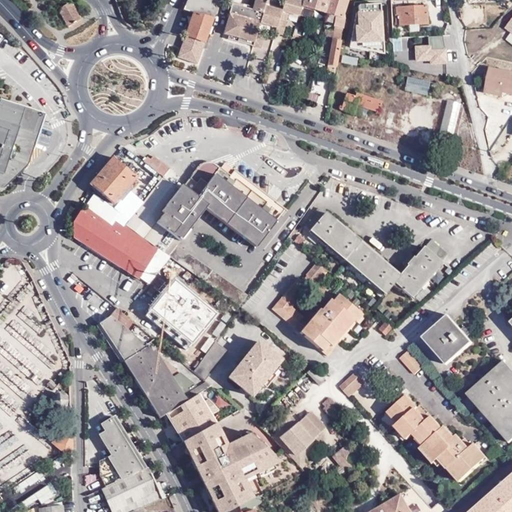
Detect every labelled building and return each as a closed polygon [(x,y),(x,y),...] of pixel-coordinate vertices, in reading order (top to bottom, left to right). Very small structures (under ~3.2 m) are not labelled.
[(186,0),(183,9),(194,13),(187,36),(206,42),(217,13),(218,13),(222,0),(186,0)] [(259,31),(262,21),(267,5),(268,0),(255,0),(254,7),(235,2),(235,1),(225,32),(230,34),(229,37),(255,44),(259,31)] [(303,6),(304,0),(286,0),(284,8),(301,14),(303,6)] [(341,37),(342,31),(348,0),(304,0),(303,6),(316,10),(328,13),(327,16),(337,20),(335,28),(329,28),(327,35),(341,39),(341,37)] [(384,48),(381,0),(376,0),(353,1),(355,49),(384,48)] [(63,5),(61,11),(69,25),(82,17),(74,4),(67,2),(63,5)] [(262,21),(279,25),(282,13),(283,10),(267,5),(262,21)] [(426,5),(397,7),(398,25),(427,22),(426,5)] [(316,10),(303,6),(301,14),(314,18),(316,10)] [(290,15),(282,13),(279,25),(287,27),(290,15)] [(266,34),(259,31),(255,44),(263,46),(266,34)] [(336,64),(341,39),(327,35),(321,53),(330,55),(328,62),(336,64)] [(429,44),(414,45),(415,63),(446,61),(444,35),(428,35),(429,44)] [(198,64),(206,42),(187,36),(179,58),(198,64)] [(344,55),(343,63),(357,64),(358,57),(344,55)] [(511,72),(491,68),(486,88),(505,92),(511,93),(511,72)] [(427,81),(429,74),(412,71),(410,77),(427,81)] [(431,82),(427,81),(410,77),(409,77),(406,91),(423,95),(427,96),(431,82)] [(439,80),(432,85),(436,92),(444,88),(439,80)] [(485,92),(503,97),(505,92),(486,88),(485,92)] [(406,91),(396,89),(394,95),(428,103),(429,97),(427,96),(423,95),(406,91)] [(270,94),(275,102),(278,91),(274,90),(270,94)] [(354,113),(357,105),(364,107),(380,111),(382,101),(357,94),(355,97),(346,95),(343,104),(339,106),(338,108),(354,113)] [(461,104),(447,100),(439,136),(453,139),(461,104)] [(0,184),(2,185),(5,175),(10,177),(24,164),(40,116),(0,102),(0,184)] [(362,115),(364,107),(357,105),(354,113),(362,115)] [(503,113),(498,121),(505,126),(510,118),(503,113)] [(142,162),(145,164),(160,176),(163,178),(169,169),(153,157),(150,160),(146,158),(142,162)] [(134,177),(112,158),(91,184),(112,204),(127,187),(142,199),(160,176),(145,164),(134,177)] [(127,226),(158,248),(170,257),(170,258),(239,305),(245,295),(175,245),(191,224),(186,220),(195,209),(199,213),(203,209),(254,248),(283,210),(233,171),(229,177),(212,164),(209,164),(205,164),(202,165),(200,166),(198,167),(180,191),(162,214),(145,201),(140,208),(131,221),(127,226)] [(163,178),(160,176),(142,199),(145,201),(163,178)] [(180,191),(163,178),(145,201),(162,214),(180,191)] [(127,226),(117,219),(90,200),(74,219),(76,238),(137,278),(158,248),(127,226)] [(411,263),(400,276),(318,208),(304,227),(310,232),(312,230),(346,259),(344,262),(351,267),(353,265),(387,293),(395,283),(410,296),(448,255),(431,241),(418,256),(414,252),(407,260),(411,263)] [(186,220),(191,224),(199,213),(195,209),(186,220)] [(121,214),(117,219),(127,226),(131,221),(121,214)] [(293,241),(299,246),(300,246),(304,240),(298,235),(293,241)] [(292,329),(294,327),(300,320),(303,317),(293,309),(308,290),(311,292),(317,285),(329,271),(317,260),(305,275),(306,277),(301,283),(296,279),(270,310),(292,329)] [(175,270),(169,265),(161,274),(167,279),(175,270)] [(165,303),(186,301),(184,281),(163,283),(165,303)] [(333,298),(317,285),(311,292),(326,304),(327,305),(333,298)] [(237,306),(217,292),(214,296),(234,310),(237,306)] [(342,340),(340,338),(336,335),(343,326),(349,319),(351,320),(357,313),(336,296),(333,298),(327,305),(326,304),(319,312),(317,311),(306,325),(300,331),(298,334),(326,358),(342,340)] [(166,311),(187,309),(186,301),(165,303),(166,311)] [(135,323),(123,313),(117,308),(111,315),(128,331),(135,323)] [(387,310),(382,316),(388,321),(394,315),(387,310)] [(361,317),(357,313),(351,320),(353,322),(355,323),(361,317)] [(111,315),(97,325),(122,361),(144,346),(153,338),(135,323),(128,331),(111,315)] [(450,316),(428,335),(452,362),(474,343),(450,316)] [(351,320),(349,319),(343,326),(347,330),(353,322),(351,320)] [(294,327),(300,331),(306,325),(300,320),(294,327)] [(378,327),(385,335),(393,327),(387,320),(378,327)] [(343,326),(336,335),(340,338),(347,330),(343,326)] [(226,350),(212,340),(190,369),(203,380),(226,350)] [(269,365),(275,364),(278,359),(256,341),(250,348),(254,351),(249,357),(248,356),(240,365),(238,363),(227,376),(249,395),(253,390),(253,385),(256,381),(259,384),(269,372),(266,369),(269,365)] [(122,361),(159,418),(160,417),(183,402),(178,395),(195,385),(178,372),(163,361),(158,365),(144,346),(122,361)] [(245,354),(248,356),(249,357),(254,351),(250,348),(245,354)] [(418,375),(428,366),(413,349),(403,358),(418,375)] [(240,365),(248,356),(245,354),(238,363),(240,365)] [(511,371),(503,362),(473,389),(511,433),(511,371)] [(318,387),(324,380),(311,366),(304,373),(318,387)] [(358,376),(342,390),(346,394),(352,400),(367,386),(358,376)] [(190,398),(209,385),(205,382),(187,393),(190,398)] [(209,385),(190,398),(183,402),(160,417),(176,442),(233,405),(209,385)] [(346,394),(342,390),(341,388),(331,397),(334,399),(324,409),(331,417),(345,403),(341,399),(346,394)] [(68,400),(59,392),(50,403),(59,410),(68,400)] [(432,444),(453,468),(458,464),(462,461),(475,474),(484,465),(480,460),(487,454),(477,444),(475,446),(472,449),(464,441),(462,442),(448,427),(446,428),(436,417),(434,419),(431,421),(420,410),(422,408),(411,396),(396,410),(407,421),(403,425),(400,428),(405,433),(407,431),(414,439),(421,433),(424,430),(435,441),(432,444)] [(431,421),(434,419),(423,407),(422,408),(420,410),(431,421)] [(295,457),(298,454),(312,442),(312,440),(325,429),(313,411),(298,423),(286,410),(271,426),(277,434),(295,457)] [(392,413),(403,425),(407,421),(396,410),(392,413)] [(97,471),(105,487),(141,470),(112,416),(100,422),(103,428),(97,430),(110,456),(97,463),(97,471)] [(221,432),(216,422),(183,440),(188,450),(221,432)] [(242,436),(244,439),(253,435),(248,430),(241,434),(242,436)] [(424,430),(421,433),(432,444),(435,441),(424,430)] [(407,431),(405,433),(412,441),(414,439),(407,431)] [(221,432),(188,450),(191,457),(196,455),(200,463),(229,448),(227,444),(221,432)] [(65,453),(71,449),(70,433),(55,441),(65,453)] [(277,434),(273,438),(283,450),(298,466),(304,462),(303,460),(298,454),(295,457),(277,434)] [(211,499),(217,511),(229,511),(241,506),(255,499),(305,473),(298,466),(283,450),(272,455),(253,435),(244,439),(244,441),(235,445),(229,448),(200,463),(195,466),(207,490),(212,488),(216,497),(211,499)] [(475,446),(468,438),(464,441),(472,449),(475,446)] [(316,448),(312,442),(298,454),(303,460),(316,448)] [(432,444),(428,447),(439,460),(450,471),(453,468),(432,444)] [(346,474),(354,467),(355,467),(357,466),(359,465),(361,464),(362,462),(362,460),(361,457),(360,455),(359,454),(357,453),(353,452),(347,446),(333,458),(346,474)] [(480,460),(484,465),(491,459),(487,454),(480,460)] [(191,457),(195,466),(200,463),(196,455),(191,457)] [(475,474),(462,461),(458,464),(470,478),(475,474)] [(102,488),(114,511),(129,511),(139,508),(166,496),(158,481),(155,483),(147,467),(141,470),(105,487),(102,488)] [(511,511),(511,472),(467,511),(511,511)] [(212,488),(207,490),(211,499),(216,497),(212,488)] [(368,511),(409,511),(399,494),(368,511)] [(255,499),(241,506),(243,511),(256,511),(255,509),(254,510),(252,506),(257,504),(255,499)]
